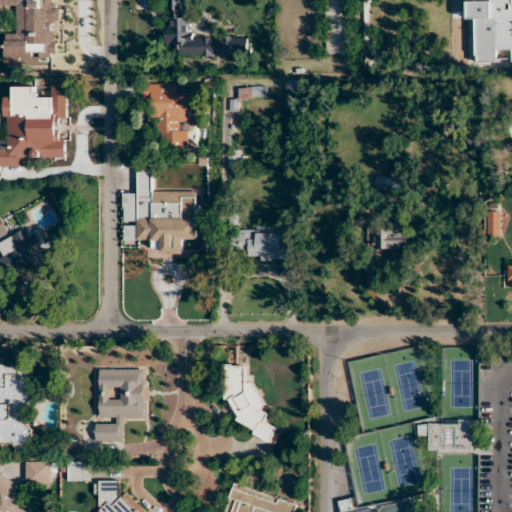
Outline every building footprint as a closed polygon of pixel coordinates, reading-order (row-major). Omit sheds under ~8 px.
[(61,63),(60,23),(50,23),(49,0),(27,0),(29,63),(61,63)] [(179,56),(247,56),(247,38),(192,38),(192,17),(180,17),(180,0),(166,0),(167,17),(166,17),(166,45),(179,45),(179,56)] [(325,0),(326,54),(350,54),(348,0),(325,0)] [(511,0),(453,0),(453,27),(478,28),(478,59),(511,58),(511,0)] [(155,149),(186,149),(186,121),(193,121),(193,93),(175,93),(175,84),(143,84),(143,100),(156,100),(155,149)] [(0,168),(25,168),(25,157),(48,156),(48,137),(55,137),(54,96),(36,97),(36,87),(14,88),(14,97),(6,97),(7,106),(0,106),(0,117),(10,117),(10,146),(0,146),(0,168)] [(267,88),(239,88),(239,99),(267,99),(267,88)] [(154,169),(137,169),(136,241),(183,241),(183,218),(196,218),(196,197),(153,197),(154,169)] [(398,188),(398,178),(377,178),(377,188),(398,188)] [(287,259),(286,226),(239,228),(239,210),(230,210),(231,260),(287,259)] [(488,235),(498,235),(499,217),(489,216),(488,235)] [(410,249),(410,224),(375,224),(375,249),(410,249)] [(0,242),(0,250),(13,276),(63,251),(57,238),(43,245),(33,225),(0,242)] [(0,447),(28,447),(27,364),(0,364),(0,447)] [(246,366),(224,366),(224,399),(235,405),(235,420),(253,430),(253,436),(269,444),(277,429),(267,423),(267,413),(261,411),(258,383),(246,383),(246,366)] [(96,424),(96,442),(123,442),(124,419),(145,419),(145,370),(99,370),(99,418),(115,418),(115,424),(96,424)] [(474,451),(473,421),(418,422),(418,437),(428,436),(429,451),(474,451)] [(27,485),(55,485),(55,461),(27,461),(27,485)] [(85,462),(69,462),(69,481),(85,481),(85,462)]
